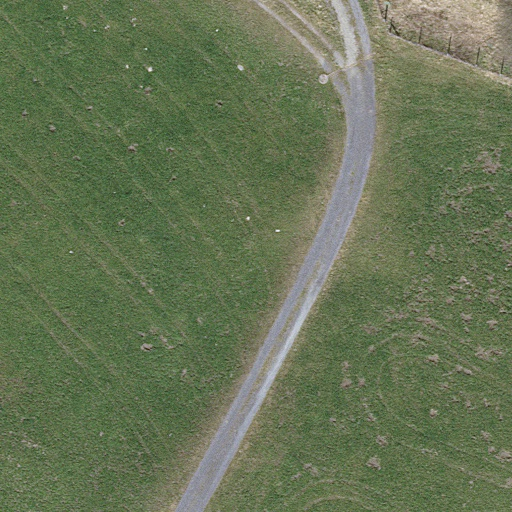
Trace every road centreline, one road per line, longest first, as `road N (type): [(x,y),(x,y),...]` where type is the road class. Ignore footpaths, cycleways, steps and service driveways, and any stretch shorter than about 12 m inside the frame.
road 1 (track): [(190,511),(339,230),(359,161),(362,107)]
road 2 (track): [(362,107),(338,68),(260,0)]
